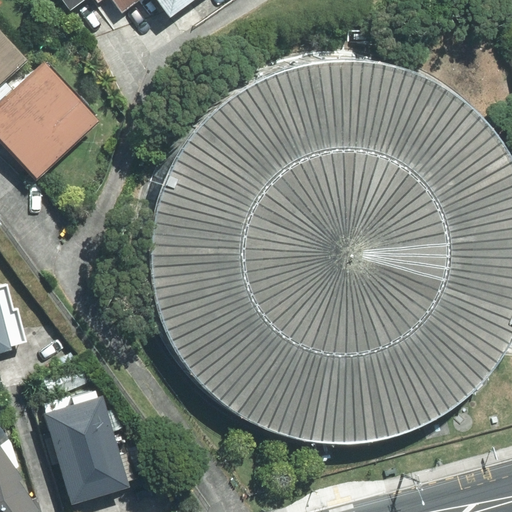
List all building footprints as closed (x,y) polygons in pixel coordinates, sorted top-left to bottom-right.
[(46,0),(57,15),(77,0),(46,0)] [(139,0),(157,23),(187,0),(139,0)] [(0,77),(15,63),(0,46),(0,77)] [(205,407),(265,438),(333,447),(399,433),(457,397),(498,343),(511,300),(511,199),(491,148),(445,98),(391,69),(331,57),(270,65),(215,91),(170,133),(140,186),(129,246),(137,307),(163,362),(205,407)] [(29,65),(0,93),(0,157),(24,183),(86,123),(29,65)] [(117,491),(89,399),(32,416),(59,508),(117,491)] [(0,511),(25,511),(7,486),(14,480),(0,462),(0,511)]
